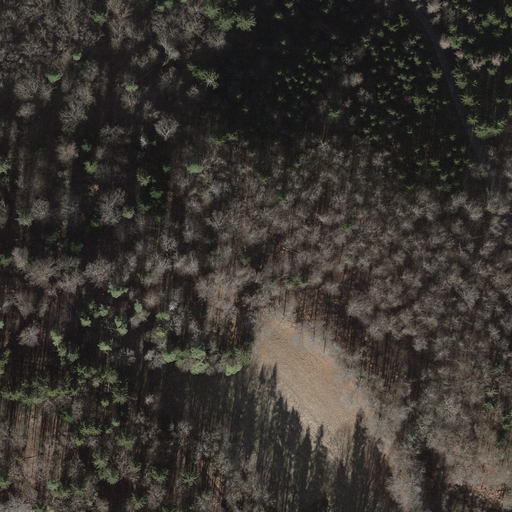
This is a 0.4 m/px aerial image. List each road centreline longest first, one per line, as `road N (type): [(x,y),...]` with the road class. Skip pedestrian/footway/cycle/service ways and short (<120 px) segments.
road 1 (unclassified): [(406,0),(442,60),(511,226)]
road 2 (track): [(231,511),(177,432),(127,397)]
road 3 (track): [(127,397),(0,360)]
